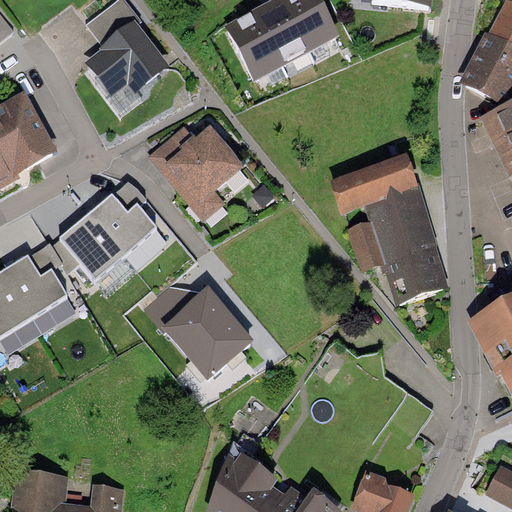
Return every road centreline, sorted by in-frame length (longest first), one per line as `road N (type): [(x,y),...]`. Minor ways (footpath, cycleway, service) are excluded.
road 1 (residential): [(465,0),(453,81),(467,392),(431,511)]
road 2 (residential): [(0,229),(211,95)]
